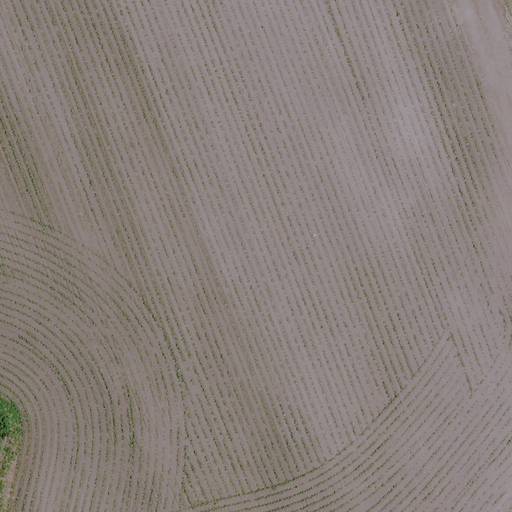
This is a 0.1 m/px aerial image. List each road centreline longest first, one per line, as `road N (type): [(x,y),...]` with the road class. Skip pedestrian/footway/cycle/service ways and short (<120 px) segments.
road 1 (secondary): [(344,511),(158,0)]
road 2 (secondary): [(336,0),(511,451)]
